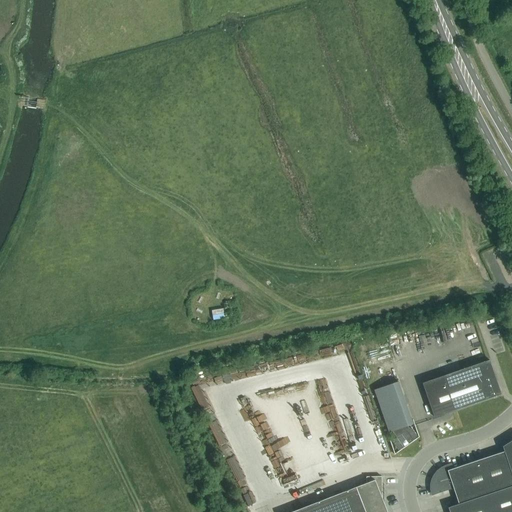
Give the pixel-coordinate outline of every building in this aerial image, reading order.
[(501,395),(490,361),(422,384),(434,418),(501,395)] [(418,438),(411,428),(410,429),(408,427),(413,425),(398,383),(375,391),(390,434),(393,433),(397,438),(392,442),(399,451),(418,438)] [(459,503),(511,485),(511,441),(503,447),(504,452),(453,470),(451,465),(446,467),(442,469),(438,472),(435,476),(433,480),(431,485),(431,490),(432,495),(454,488),(459,503)] [(294,511),(387,511),(383,499),(382,477),(367,478),(367,484),(294,511)] [(511,511),(511,486),(448,507),(449,511),(511,511)]
